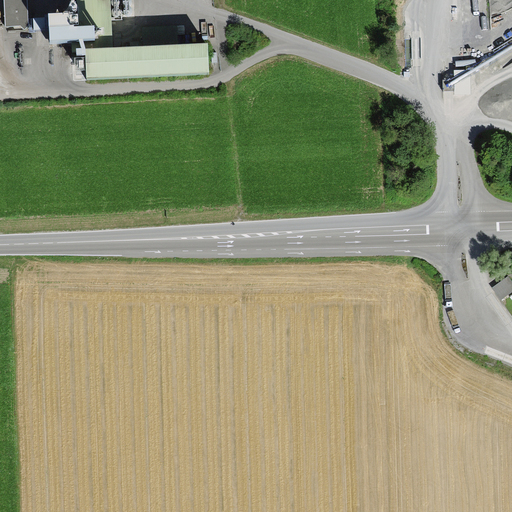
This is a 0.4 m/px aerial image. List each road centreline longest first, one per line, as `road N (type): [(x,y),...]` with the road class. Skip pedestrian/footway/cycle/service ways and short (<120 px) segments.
road 1 (primary): [(0,245),(511,225)]
road 2 (track): [(241,236),(219,0)]
